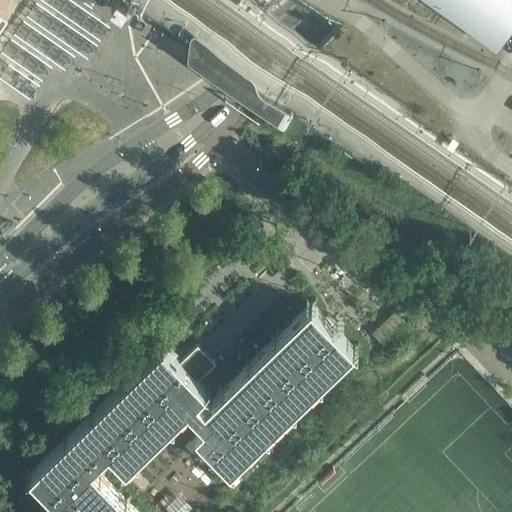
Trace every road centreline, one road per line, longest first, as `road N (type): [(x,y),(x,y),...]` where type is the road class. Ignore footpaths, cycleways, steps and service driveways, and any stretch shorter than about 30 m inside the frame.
road 1 (tertiary): [(312,0),(194,108),(83,180),(9,253),(7,269)]
road 2 (residential): [(206,127),(343,249),(483,342)]
road 3 (tertiary): [(7,269),(24,267),(206,127)]
road 4 (tertiary): [(206,127),(337,0)]
